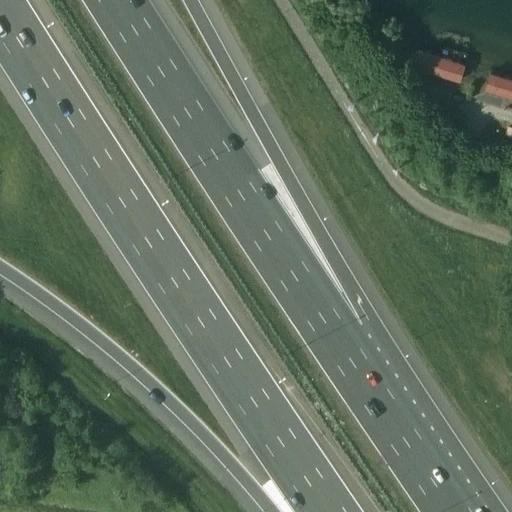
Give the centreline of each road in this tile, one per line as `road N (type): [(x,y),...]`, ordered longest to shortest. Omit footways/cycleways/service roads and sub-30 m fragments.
road 1 (motorway): [(0,18),(152,266),(322,511)]
road 2 (motorway): [(340,350),(107,0)]
road 3 (motorway): [(340,350),(274,166),(189,0)]
road 4 (motorway): [(0,270),(126,364),(269,511)]
road 5 (motorway): [(454,511),(340,350)]
